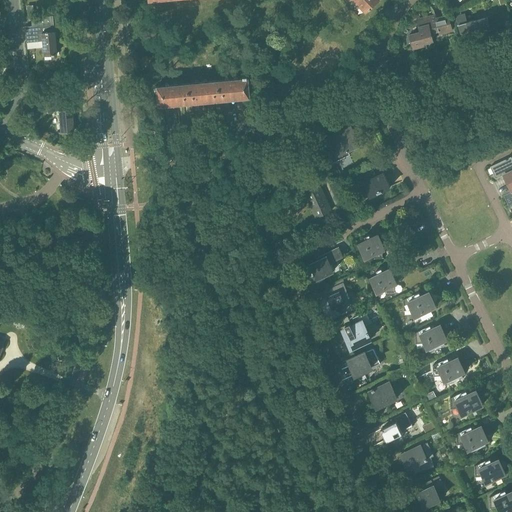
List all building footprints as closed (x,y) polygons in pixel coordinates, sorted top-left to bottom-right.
[(379,0),(352,0),(365,13),(379,0)] [(491,15),(467,22),(465,14),(456,16),(461,34),(470,32),(471,35),(491,30),(489,24),(493,22),(491,15)] [(448,16),(436,19),(440,34),(452,31),(448,16)] [(440,34),(436,19),(423,22),(425,31),(411,34),(414,47),(424,45),(423,43),(432,40),(432,41),(433,41),(432,36),(440,34)] [(54,32),(53,32),(53,24),(24,26),(26,42),(42,40),(44,54),(56,53),(54,32)] [(241,76),(241,78),(155,86),(157,105),(247,97),(246,78),(245,78),(245,76),(241,76)] [(59,132),(73,131),(71,109),(68,109),(68,101),(47,103),(48,111),(57,111),(59,132)] [(349,153),(361,147),(351,126),(339,132),(338,129),(330,133),(333,139),(324,143),(333,163),(350,155),(349,153)] [(511,180),(511,158),(511,157),(490,167),(496,179),(497,179),(496,178),(502,176),(503,178),(505,177),(508,183),(511,180)] [(236,170),(229,173),(232,178),(238,175),(236,170)] [(382,194),(384,193),(383,191),(390,187),(384,173),(367,181),(363,173),(353,178),(360,192),(367,189),(370,196),(375,194),(377,194),(379,194),(381,194),(382,194)] [(331,211),(320,187),(306,193),(317,217),(331,211)] [(374,259),(384,258),(384,257),(383,258),(382,249),(386,248),(379,233),(371,237),(370,234),(365,236),(366,239),(359,243),(366,257),(373,254),(375,258),(374,258),(374,259)] [(330,262),(343,256),(339,248),(323,256),(324,258),(311,264),(317,278),(334,270),(330,262)] [(386,293),(396,292),(395,292),(394,284),(397,282),(391,268),(383,271),(382,268),(377,270),(378,273),(371,277),(378,291),(385,288),(387,292),(386,292),(386,293)] [(352,306),(348,296),(343,284),(323,293),(326,298),(322,300),(329,316),(341,311),(344,312),(347,313),(349,311),(351,309),(352,306)] [(416,315),(437,305),(430,291),(421,295),(420,291),(403,299),(404,311),(405,311),(405,310),(413,310),(416,315)] [(352,348),(371,339),(369,334),(370,333),(369,330),(368,331),(365,326),(372,323),(367,312),(353,318),(356,324),(351,326),(350,324),(345,326),(346,328),(343,330),(352,348)] [(444,341),(447,339),(440,325),(432,329),(430,325),(415,332),(416,344),(417,344),(417,343),(425,343),(428,348),(429,348),(431,353),(446,346),(444,341)] [(356,374),(381,363),(374,348),(349,359),(356,374)] [(462,373),(465,371),(458,357),(450,361),(448,358),(433,365),(434,376),(443,375),(445,381),(447,380),(449,385),(464,378),(462,373)] [(390,401),(397,398),(390,381),(375,389),(375,388),(372,389),(372,390),(369,391),(377,407),(385,404),(385,405),(391,403),(390,401)] [(463,414),(484,403),(477,389),(468,393),(467,390),(450,398),(451,409),(452,409),(452,408),(460,408),(463,414)] [(402,430),(412,425),(406,412),(386,422),(387,426),(381,429),(387,440),(402,432),(402,430)] [(423,426),(426,433),(436,429),(432,422),(423,426)] [(485,442),(488,440),(482,426),(473,430),(471,426),(456,433),(457,445),(458,445),(458,444),(466,444),(469,449),(470,449),(472,454),(487,447),(485,442)] [(415,473),(434,467),(431,457),(434,456),(428,442),(421,445),(401,454),(408,469),(412,466),(415,473)] [(487,482),(506,472),(499,458),(492,461),(491,458),(474,466),(475,477),(476,477),(476,476),(484,476),(487,482)] [(435,488),(443,485),(440,479),(433,482),(431,480),(419,486),(421,491),(418,493),(425,507),(441,499),(435,488)] [(501,511),(503,511),(511,508),(511,490),(507,493),(506,489),(489,497),(490,508),(491,508),(491,507),(499,507),(501,511)]
